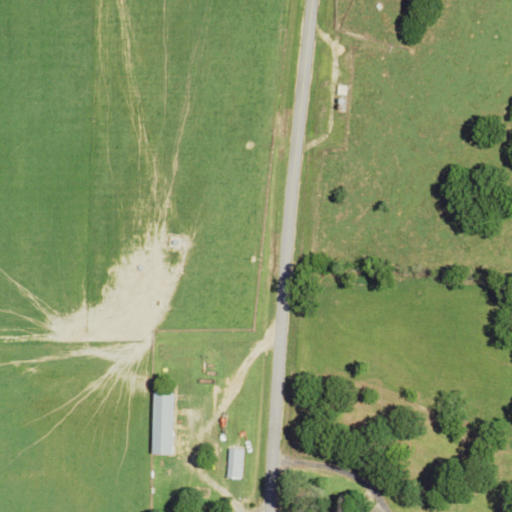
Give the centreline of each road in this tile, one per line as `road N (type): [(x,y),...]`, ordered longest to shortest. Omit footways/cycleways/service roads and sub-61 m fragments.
road 1 (residential): [(266,511),(310,0)]
road 2 (residential): [(270,461),(341,472),(383,511)]
